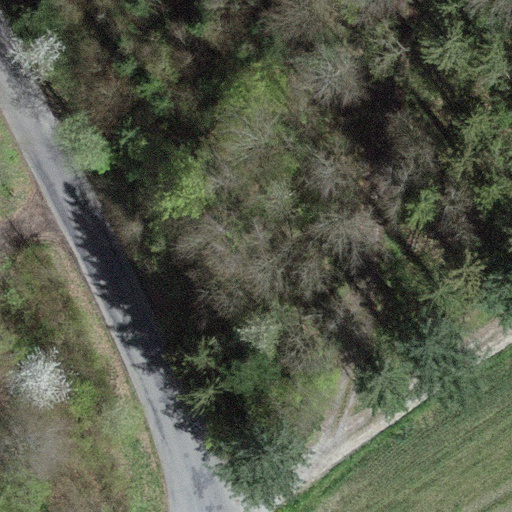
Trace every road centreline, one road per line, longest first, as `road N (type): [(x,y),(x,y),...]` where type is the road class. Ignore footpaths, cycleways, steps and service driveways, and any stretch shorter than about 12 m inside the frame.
road 1 (tertiary): [(0,61),(184,447),(205,511)]
road 2 (track): [(392,0),(357,249),(360,422)]
road 3 (track): [(511,322),(360,422),(245,511)]
